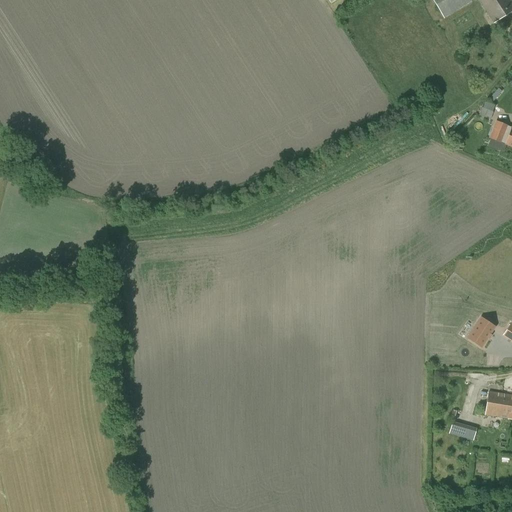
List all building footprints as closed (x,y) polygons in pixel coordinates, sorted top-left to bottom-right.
[(472,1),(470,0),(432,0),(444,18),(472,1)] [(478,0),(494,23),(511,11),(511,2),(510,0),(478,0)] [(482,108),(481,108),(478,115),(490,120),(495,106),(485,102),(482,108)] [(511,147),(511,127),(496,121),(489,138),(501,142),(506,144),(506,145),(511,147)] [(481,319),(467,339),(481,349),(495,328),(481,319)] [(511,326),(510,325),(503,335),(511,340),(511,326)] [(489,392),(485,415),(508,418),(508,419),(511,419),(511,395),(489,392)] [(452,423),(449,435),(472,442),(475,430),(452,423)]
